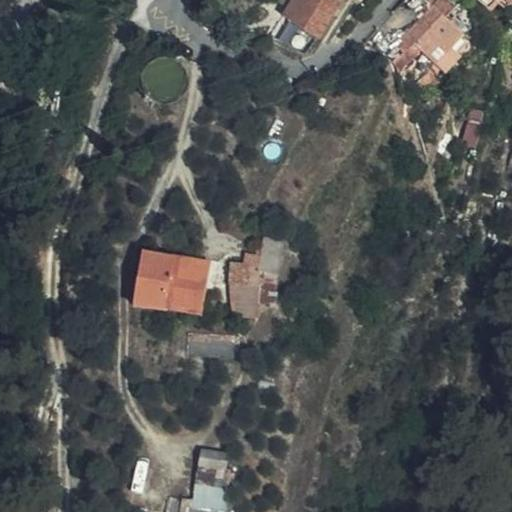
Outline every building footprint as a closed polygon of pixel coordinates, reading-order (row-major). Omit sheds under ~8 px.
[(315,35),(333,0),(268,0),(268,1),(281,9),(277,16),(315,35)] [(413,45),(433,65),(447,49),(460,36),(448,24),(430,7),(422,0),(413,0),(383,32),(395,43),(398,39),(409,49),(413,45)] [(446,0),(436,0),(430,7),(448,24),(456,15),(455,8),(446,0)] [(447,49),(433,65),(442,73),(456,58),(447,49)] [(263,239),(255,271),(260,272),(274,275),(281,243),(263,239)] [(139,303),(165,307),(168,291),(203,298),(209,263),(148,252),(139,303)] [(247,331),(260,272),(255,271),(247,269),(245,280),(229,277),(218,326),(238,330),(247,331)] [(168,291),(165,307),(200,314),(203,298),(168,291)] [(221,511),(227,457),(201,454),(194,511),(221,511)]
